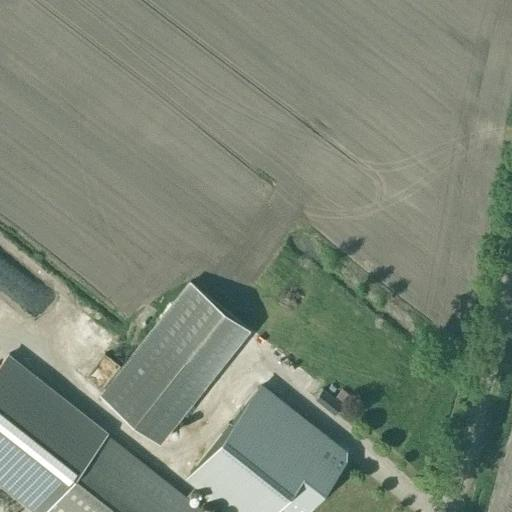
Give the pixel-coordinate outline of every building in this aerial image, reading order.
[(159,437),(247,326),(190,280),(101,391),(159,437)] [(287,379),(336,318),(312,299),(263,359),(287,379)] [(352,333),(330,356),(384,407),(406,384),(352,333)] [(106,430),(8,352),(0,361),(0,476),(42,510),(43,509),(46,511),(207,511),(105,431),(106,430)] [(99,355),(74,390),(85,398),(110,364),(99,355)] [(187,475),(233,511),(268,511),(281,497),(300,511),(303,511),(346,459),(324,442),(325,440),(257,387),(187,475)] [(342,404),(321,388),(314,398),(335,414),(342,404)]
